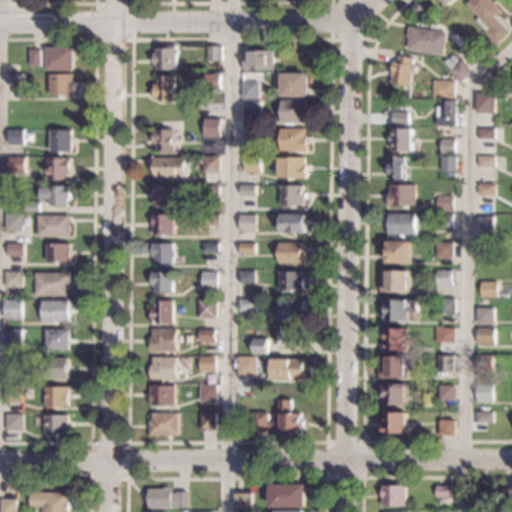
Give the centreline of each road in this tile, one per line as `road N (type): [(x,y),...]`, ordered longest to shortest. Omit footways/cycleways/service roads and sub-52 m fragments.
road 1 (residential): [(344,511),(352,0)]
road 2 (residential): [(109,511),(116,0)]
road 3 (residential): [(511,462),(0,465)]
road 4 (residential): [(352,19),(0,21)]
